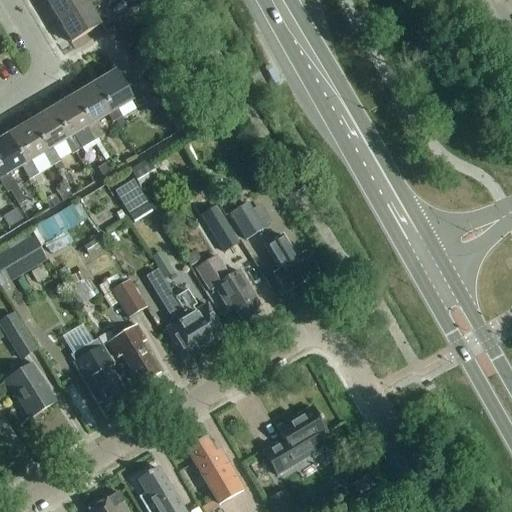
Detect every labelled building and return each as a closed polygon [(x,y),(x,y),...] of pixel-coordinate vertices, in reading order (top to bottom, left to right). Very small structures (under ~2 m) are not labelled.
[(48,0),(45,2),(57,23),(86,6),(85,4),(86,4),(83,0),(48,0)] [(86,6),(57,23),(71,45),(100,28),(91,12),(110,0),(92,0),(86,4),(85,4),(86,6)] [(115,74),(93,87),(110,115),(107,117),(112,125),(122,119),(117,112),(132,103),(136,111),(155,100),(141,77),(124,88),(115,74)] [(93,87),(71,100),(88,128),(85,130),(94,144),(103,138),(95,124),(107,117),(110,115),(93,87)] [(71,100),(50,113),(67,141),(64,143),(72,157),(94,144),(85,130),(88,128),(71,100)] [(50,113),(28,126),(45,154),(42,155),(42,156),(50,169),(53,168),(60,164),(52,150),(64,143),(67,141),(50,113)] [(28,126),(7,139),(23,167),(20,168),(21,169),(29,182),(39,177),(30,163),(42,156),(42,155),(45,154),(28,126)] [(7,139),(0,142),(0,176),(2,180),(0,180),(0,182),(7,195),(10,194),(18,208),(25,204),(9,176),(21,169),(20,168),(23,167),(7,139)] [(157,178),(147,162),(128,173),(138,189),(157,178)] [(60,164),(53,168),(57,174),(64,170),(60,164)] [(97,170),(103,179),(113,173),(108,164),(97,170)] [(132,182),(114,193),(134,225),(152,214),(132,182)] [(31,232),(41,249),(46,246),(55,262),(98,237),(78,204),(31,232)] [(230,216),(246,242),(263,232),(247,205),(230,216)] [(226,227),(211,236),(223,255),(238,246),(226,227)] [(0,287),(2,291),(47,264),(29,233),(0,250),(0,287)] [(265,249),(280,273),(273,277),(285,296),(302,286),(307,287),(308,287),(316,282),(315,282),(317,277),(317,276),(304,255),(296,261),(282,238),(265,249)] [(83,249),(89,258),(104,247),(98,239),(83,249)] [(150,260),(163,282),(174,275),(161,253),(150,260)] [(214,290),(229,315),(235,311),(243,326),(258,317),(255,311),(261,308),(240,274),(229,280),(217,259),(196,271),(209,293),(214,290)] [(69,293),(79,309),(92,301),(90,298),(97,294),(89,280),(80,286),(75,278),(65,284),(66,284),(63,286),(68,294),(69,293)] [(98,289),(110,309),(117,305),(128,322),(146,310),(129,283),(112,294),(106,284),(98,289)] [(205,349),(175,301),(173,302),(162,283),(152,290),(171,322),(175,319),(179,324),(166,332),(175,348),(179,346),(187,360),(205,349)] [(187,294),(175,301),(205,349),(223,338),(215,325),(218,323),(208,307),(195,315),(192,310),(195,307),(187,294)] [(0,323),(0,327),(8,340),(21,361),(35,353),(12,316),(0,323)] [(141,346),(145,343),(136,327),(114,341),(108,344),(117,360),(122,358),(140,388),(160,376),(141,346)] [(109,333),(98,340),(103,348),(108,344),(114,341),(109,333)] [(104,402),(107,408),(121,400),(126,397),(121,389),(120,390),(109,370),(113,368),(103,349),(89,357),(81,351),(70,358),(75,366),(74,366),(98,406),(104,402)] [(29,419),(22,424),(23,425),(55,405),(31,367),(0,386),(0,387),(5,384),(14,399),(16,398),(29,419)] [(327,436),(320,425),(322,423),(320,420),(318,421),(311,410),(277,430),(284,442),(263,455),(277,478),(321,451),(316,442),(327,436)] [(187,453),(219,507),(243,493),(219,452),(214,454),(207,441),(187,453)] [(183,511),(158,470),(137,483),(145,496),(138,500),(145,511),(183,511)] [(367,477),(353,486),(360,496),(373,488),(367,477)] [(126,511),(122,505),(124,504),(118,494),(88,511),(126,511)] [(390,511),(383,498),(364,508),(366,511),(390,511)]
